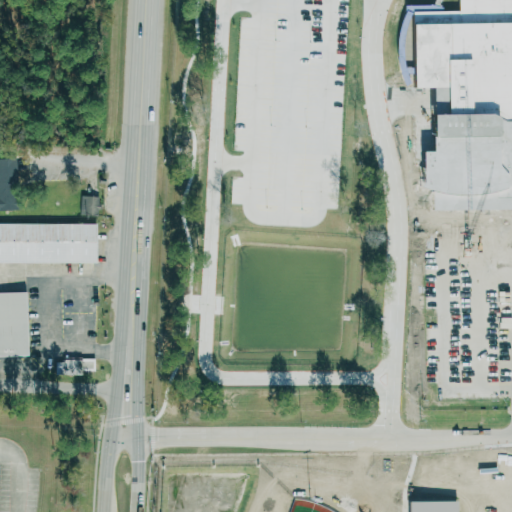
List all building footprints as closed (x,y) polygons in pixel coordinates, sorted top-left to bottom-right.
[(511,0),(511,120),(502,120),(489,112),(446,113),(445,87),(412,87),(411,11),(458,10),(458,0),(511,0)] [(0,158),(0,210),(17,210),(16,158),(0,158)] [(78,215),(96,215),(97,196),(79,195),(78,215)] [(0,223),(97,223),(97,261),(0,261),(0,223)] [(28,354),(0,355),(0,293),(25,292),(28,354)] [(93,360),(53,359),(53,375),(79,375),(79,370),(92,370),(93,360)]
